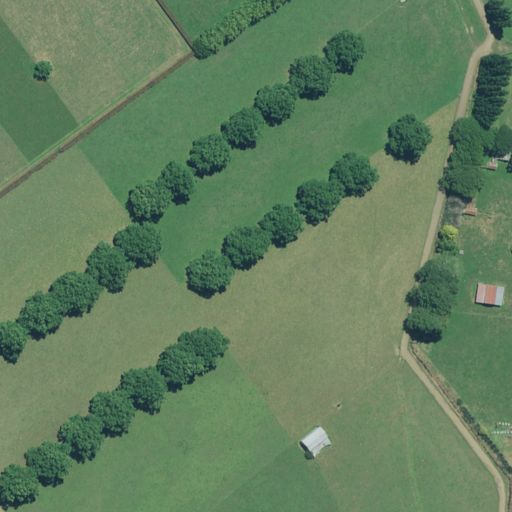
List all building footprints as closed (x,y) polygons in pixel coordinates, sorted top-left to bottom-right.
[(509,162),(510,151),(501,149),(499,161),(509,162)] [(467,193),(464,206),(463,214),(476,216),(478,208),(472,207),(474,194),(467,193)] [(506,217),(495,214),(494,223),(505,225),(506,217)] [(504,289),(478,285),(476,303),(502,307),(504,289)] [(299,440),(313,457),(331,443),(318,426),(299,440)]
